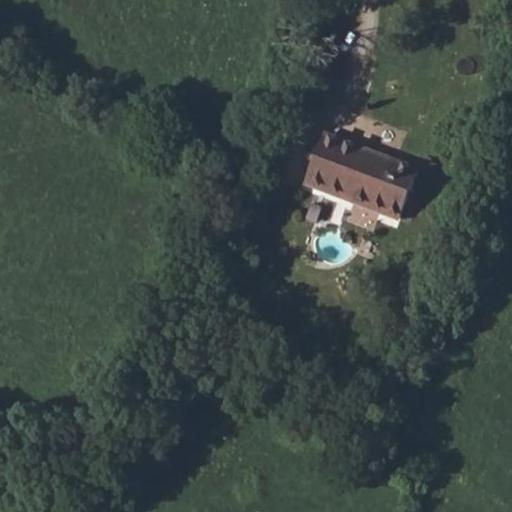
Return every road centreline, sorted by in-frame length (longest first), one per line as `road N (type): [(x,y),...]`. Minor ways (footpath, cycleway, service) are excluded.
road 1 (unclassified): [(316,0),(179,338)]
road 2 (unclassified): [(179,338),(316,425),(431,481)]
road 3 (unclassified): [(179,338),(97,483),(0,461)]
